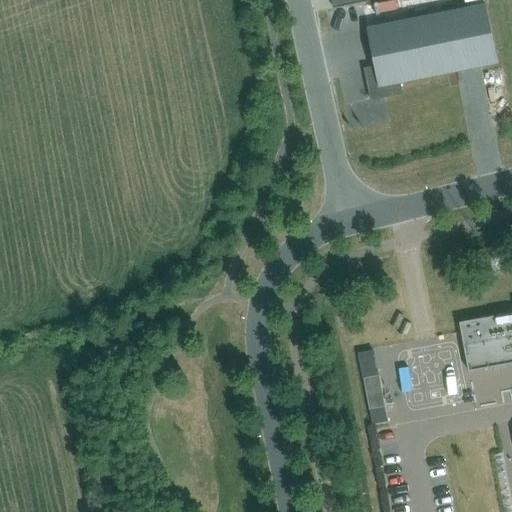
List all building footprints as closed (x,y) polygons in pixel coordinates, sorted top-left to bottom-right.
[(332,0),(334,8),(376,0),(332,0)] [(368,28),(375,67),(365,69),(371,100),(402,94),(400,83),(498,64),(486,4),(368,28)] [(353,334),(378,331),(375,308),(350,311),(353,334)] [(511,312),(460,323),(469,372),(511,364),(511,312)] [(380,375),(364,378),(370,410),(385,407),(380,375)] [(370,411),(373,425),(387,422),(384,408),(370,411)] [(389,481),(415,474),(404,431),(378,438),(389,481)] [(397,511),(420,511),(418,500),(396,504),(397,511)]
